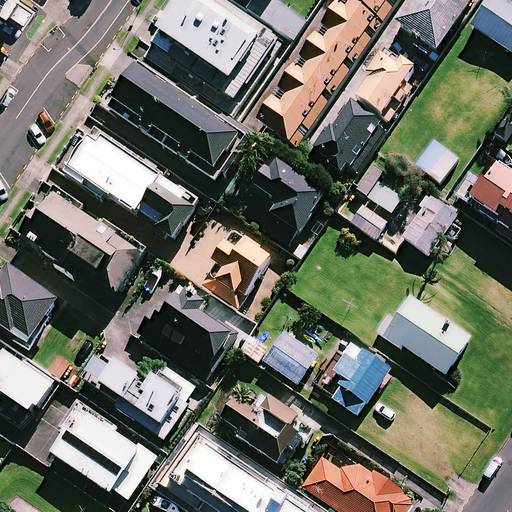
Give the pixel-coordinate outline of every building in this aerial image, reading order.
[(0,0),(0,42),(2,44),(29,5),(20,0),(0,0)] [(253,17),(228,0),(172,0),(144,42),(246,111),(292,43),(253,17)] [(307,24),(271,0),(254,0),(247,11),(294,42),(307,24)] [(348,0),(353,3),(384,25),(402,0),(348,0)] [(415,0),(397,26),(436,54),(473,0),(415,0)] [(511,5),(503,0),(490,0),(471,28),(511,55),(511,5)] [(384,25),(353,3),(346,13),(339,7),(324,28),(332,34),(325,44),(316,38),(301,59),(310,66),(304,76),(295,69),(279,91),(289,98),(282,108),(273,101),(258,122),(298,151),(330,106),(327,103),(384,25)] [(422,76),(391,53),(357,100),(388,123),(422,76)] [(157,67),(145,59),(109,111),(216,184),(223,174),(228,177),(256,135),(157,67)] [(388,134),(355,104),(314,152),(342,176),(350,166),(356,171),(388,134)] [(175,241),(199,204),(94,137),(89,144),(77,136),(54,172),(103,204),(107,197),(175,241)] [(458,161),(434,143),(416,167),(440,185),(458,161)] [(326,197),(273,161),(254,188),(279,206),(262,231),(289,250),(326,197)] [(511,176),(495,166),(484,184),(470,175),(457,195),(500,222),(498,225),(511,234),(511,176)] [(391,223),(402,231),(417,209),(380,182),(384,175),(374,167),(358,191),(369,199),(351,225),(377,243),(391,223)] [(144,258),(57,198),(43,218),(37,213),(20,238),(65,269),(72,259),(100,278),(96,283),(117,297),(144,258)] [(458,217),(430,199),(403,240),(431,258),(458,217)] [(240,252),(227,244),(213,265),(225,272),(211,294),(238,311),(273,256),(247,240),(240,252)] [(60,305),(6,267),(0,275),(0,327),(30,348),(60,305)] [(216,325),(177,298),(169,310),(162,304),(138,338),(169,361),(171,358),(207,383),(240,336),(219,321),(216,325)] [(472,341),(411,299),(395,322),(389,317),(379,333),(446,378),(472,341)] [(319,358),(285,334),(265,364),(298,387),(319,358)] [(268,351),(251,340),(242,354),(260,365),(268,351)] [(391,371),(354,345),(334,373),(346,382),(332,401),(357,418),(391,371)] [(21,370),(0,355),(0,434),(45,466),(52,456),(126,506),(156,462),(111,432),(113,429),(83,408),(86,404),(25,362),(21,370)] [(148,388),(100,355),(86,375),(162,428),(156,436),(166,443),(200,393),(162,367),(148,388)] [(316,430),(273,402),(262,418),(237,402),(221,426),(282,468),(302,439),(307,443),(316,430)] [(282,491),(204,438),(173,483),(215,511),(316,511),(283,489),(282,491)] [(343,474),(322,460),(302,489),(337,511),(408,511),(416,501),(353,459),(343,474)] [(41,511),(16,495),(4,511),(41,511)]
